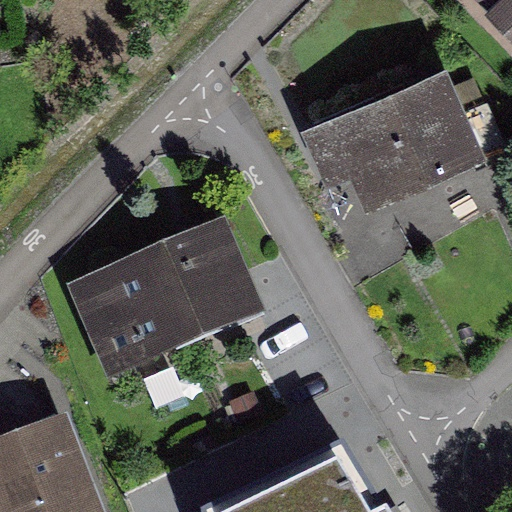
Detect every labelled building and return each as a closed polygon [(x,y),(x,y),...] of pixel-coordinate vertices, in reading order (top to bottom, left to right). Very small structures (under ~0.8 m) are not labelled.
[(511,0),(492,0),(511,20),(511,0)] [(436,83),(317,139),(334,175),(354,166),(370,202),(470,156),(436,83)] [(83,294),(115,371),(251,315),(219,238),(83,294)] [(0,455),(0,511),(90,511),(61,433),(0,455)] [(376,511),(343,456),(227,511),(376,511)]
